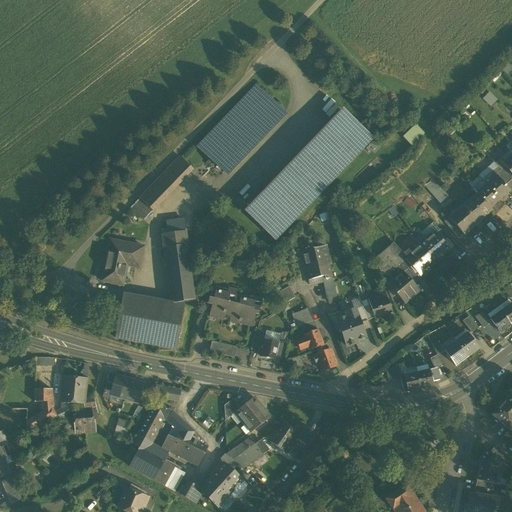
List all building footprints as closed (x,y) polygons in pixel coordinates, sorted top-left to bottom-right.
[(511,65),(509,62),(501,69),(506,75),(511,69),(511,65)] [(198,147),(224,172),(282,112),(256,86),(198,147)] [(489,92),(482,99),(490,107),(497,100),(489,92)] [(248,214),(275,240),(367,144),(372,139),(345,113),(248,214)] [(424,134),(415,125),(402,137),(411,147),(424,134)] [(378,145),(372,139),(367,144),(373,150),(378,145)] [(511,154),(509,151),(499,160),(504,166),(511,174),(511,154)] [(139,198),(153,211),(193,169),(180,157),(139,198)] [(504,166),(499,160),(494,164),(497,166),(500,170),(504,166)] [(492,171),(497,166),(494,164),(493,162),(478,175),(479,176),(483,180),(493,172),(492,171)] [(505,185),(510,181),(500,170),(497,166),(492,171),(493,172),(493,171),(505,185)] [(511,174),(504,166),(500,170),(510,181),(511,179),(511,174)] [(493,172),(483,180),(499,199),(510,190),(505,185),(493,171),(493,172)] [(473,188),(483,180),(479,176),(469,184),(473,188)] [(425,186),(429,190),(437,183),(433,179),(425,186)] [(490,208),(499,199),(483,180),(473,188),(478,194),(490,208)] [(429,190),(433,195),(441,188),(437,183),(429,190)] [(433,195),(436,199),(445,192),(441,188),(433,195)] [(436,199),(440,203),(448,196),(445,192),(436,199)] [(492,210),(490,208),(478,194),(470,201),(472,203),(464,210),(462,208),(450,218),(449,219),(463,235),(464,235),(464,234),(475,224),(476,225),(480,221),(492,210)] [(416,202),(408,196),(403,203),(412,209),(416,202)] [(452,200),(448,196),(440,203),(444,208),(452,200)] [(131,208),(144,220),(153,211),(139,198),(131,208)] [(394,206),(388,210),(393,218),(399,214),(394,206)] [(327,213),(318,216),(321,223),(330,220),(327,213)] [(444,222),(459,239),(463,235),(449,219),(449,218),(444,222)] [(167,230),(167,234),(185,232),(184,220),(166,222),(167,230)] [(426,241),(436,233),(439,230),(434,223),(421,235),(426,241)] [(162,235),(164,248),(187,245),(185,232),(167,234),(162,235)] [(436,233),(426,241),(420,246),(434,262),(435,263),(450,250),(443,242),(436,233)] [(415,240),(420,246),(426,241),(421,235),(415,240)] [(302,253),(305,266),(322,262),(323,267),(329,266),(331,265),(324,238),(311,243),(306,245),(307,251),(302,253)] [(443,242),(450,250),(454,247),(447,238),(443,242)] [(102,282),(123,286),(127,267),(128,261),(140,263),(143,247),(110,240),(102,282)] [(427,267),(434,262),(420,246),(415,240),(411,244),(416,250),(406,259),(412,265),(420,275),(428,269),(427,267)] [(388,274),(394,281),(403,273),(407,269),(412,265),(406,259),(393,243),(378,256),(391,271),(388,274)] [(194,300),(187,245),(164,248),(171,303),(194,300)] [(374,260),(383,279),(388,274),(391,271),(378,256),(374,260)] [(128,261),(127,267),(139,269),(140,263),(128,261)] [(332,278),(329,266),(323,267),(322,262),(305,266),(309,280),(322,277),(324,283),(327,299),(336,297),(333,280),(332,278)] [(408,270),(418,281),(422,277),(420,275),(412,265),(407,269),(408,270)] [(403,273),(413,285),(418,281),(408,270),(407,269),(403,273)] [(397,294),(405,303),(418,291),(413,285),(403,273),(394,281),(398,285),(395,288),(400,293),(397,294)] [(324,283),(322,277),(309,280),(310,286),(324,283)] [(226,314),(231,315),(236,295),(237,291),(228,288),(228,291),(212,287),(209,301),(213,302),(212,305),(210,314),(217,316),(216,319),(224,320),(226,314)] [(273,295),(279,306),(295,298),(289,287),(273,295)] [(375,318),(375,319),(392,313),(386,295),(382,296),(381,293),(378,294),(377,291),(366,295),(367,299),(372,311),(375,318)] [(241,297),(236,295),(231,315),(230,322),(239,324),(240,322),(245,323),(245,326),(252,328),(255,315),(258,316),(262,300),(250,296),(249,302),(241,300),(241,297)] [(175,350),(184,302),(194,301),(194,300),(171,303),(171,304),(166,303),(152,300),(152,301),(152,305),(144,303),(123,299),(115,339),(175,350)] [(354,310),(355,310),(362,308),(360,301),(359,299),(351,301),(354,310)] [(362,308),(363,308),(368,306),(370,312),(372,311),(367,299),(360,301),(362,308)] [(511,305),(511,304),(508,300),(497,307),(501,312),(511,305)] [(22,302),(20,308),(28,310),(30,305),(22,302)] [(511,305),(501,312),(511,325),(511,324),(511,304),(511,305)] [(368,306),(363,308),(367,321),(375,318),(372,311),(370,312),(368,306)] [(491,320),(501,312),(497,307),(487,315),(491,320)] [(367,322),(367,321),(363,308),(362,308),(355,310),(360,324),(367,322)] [(297,328),(300,326),(314,321),(309,309),(292,315),(297,328)] [(339,326),(347,347),(347,346),(355,343),(355,344),(356,343),(355,341),(364,337),(364,338),(365,337),(362,331),(360,324),(355,310),(354,310),(348,312),(351,322),(350,322),(349,320),(339,323),(340,326),(339,326)] [(351,322),(348,312),(344,314),(345,317),(337,319),(339,326),(340,326),(339,323),(349,320),(350,322),(351,322)] [(500,333),(511,325),(501,312),(491,320),(500,333),(501,333),(500,333)] [(475,317),(484,329),(489,325),(481,313),(475,317)] [(463,322),(471,333),(478,328),(469,317),(463,322)] [(317,330),(314,321),(300,326),(303,335),(317,330)] [(370,329),(367,322),(360,324),(362,331),(370,329)] [(303,336),(304,339),(308,348),(309,351),(315,349),(324,345),(318,330),(317,330),(303,335),(303,336)] [(266,331),(265,337),(264,341),(279,344),(281,335),(266,331)] [(453,338),(457,343),(468,335),(464,331),(453,338)] [(468,335),(457,343),(445,351),(455,365),(467,357),(479,348),(468,334),(468,335)] [(253,353),(261,355),(264,341),(265,337),(257,336),(253,353)] [(369,349),(365,337),(364,338),(364,337),(355,341),(356,343),(359,352),(369,349)] [(441,345),(445,351),(457,343),(453,338),(452,337),(441,345)] [(300,350),(308,348),(304,339),(297,342),(300,350)] [(260,357),(275,360),(276,357),(277,350),(279,344),(264,341),(261,355),(260,357)] [(209,352),(222,355),(224,345),(211,342),(209,352)] [(432,345),(437,356),(443,353),(438,342),(432,345)] [(315,349),(318,355),(329,351),(326,344),(324,345),(315,349)] [(237,348),(224,345),(222,355),(234,359),(237,348)] [(319,364),(322,372),(337,366),(331,350),(329,351),(318,355),(313,357),(316,365),(319,364)] [(442,366),(437,356),(430,359),(435,369),(435,370),(436,370),(442,366)] [(35,366),(54,366),(54,358),(48,358),(35,358),(35,366)] [(295,362),(288,363),(289,370),(297,369),(295,362)] [(415,368),(417,374),(429,371),(428,365),(415,368)] [(386,370),(389,382),(400,379),(401,379),(401,378),(398,367),(386,370)] [(403,372),(404,376),(404,377),(417,374),(415,368),(403,372)] [(435,369),(429,370),(430,372),(432,382),(439,381),(436,370),(435,370),(435,369)] [(404,377),(408,392),(408,393),(409,393),(408,392),(420,389),(421,389),(433,386),(433,387),(433,386),(432,382),(430,372),(429,370),(429,371),(417,374),(404,377),(404,376),(404,377)] [(116,397),(124,400),(130,379),(126,377),(125,379),(116,376),(116,375),(115,374),(113,384),(110,392),(111,392),(117,394),(116,397)] [(68,407),(72,406),(72,403),(82,404),(84,404),(85,399),(87,380),(87,379),(82,379),(63,377),(60,403),(67,403),(67,407),(68,407)] [(134,380),(130,379),(124,400),(132,402),(133,399),(139,401),(145,383),(144,383),(143,384),(134,381),(134,380)] [(103,397),(109,399),(111,392),(110,392),(113,384),(107,382),(103,397)] [(153,397),(166,399),(168,388),(155,385),(153,397)] [(181,391),(168,388),(166,399),(178,402),(181,391)] [(49,420),(57,417),(55,413),(52,408),(54,407),(52,390),(34,390),(34,402),(41,402),(42,412),(27,421),(27,433),(41,424),(49,420)] [(511,395),(494,415),(510,430),(511,430),(511,429),(511,428),(511,395)] [(84,404),(84,409),(92,408),(96,407),(93,398),(85,399),(84,404)] [(250,432),(251,433),(270,418),(254,398),(240,409),(235,413),(242,422),(245,425),(250,432)] [(224,406),(225,421),(230,417),(235,413),(240,409),(233,399),(224,406)] [(163,418),(166,420),(173,413),(156,403),(133,445),(142,450),(143,450),(146,451),(150,442),(163,418)] [(143,409),(138,406),(132,417),(137,420),(143,409)] [(60,410),(55,413),(57,417),(67,412),(67,411),(68,407),(67,407),(60,410)] [(84,409),(82,409),(84,425),(85,424),(86,433),(96,433),(95,423),(94,423),(92,408),(84,409)] [(75,434),(86,433),(85,424),(84,425),(82,409),(72,409),(73,421),(75,434)] [(49,420),(52,425),(55,423),(56,424),(67,418),(66,418),(69,416),(67,412),(57,417),(49,420)] [(179,419),(173,413),(166,420),(172,426),(179,419)] [(235,413),(230,417),(237,426),(242,422),(235,413)] [(215,422),(208,417),(202,424),(208,429),(215,422)] [(170,453),(181,459),(194,432),(179,419),(172,426),(173,426),(179,432),(169,452),(169,453),(170,453)] [(117,426),(128,429),(130,423),(119,420),(117,426)] [(275,431),(275,432),(293,444),(293,443),(293,444),(297,439),(300,434),(299,434),(282,421),(275,431)] [(245,435),(250,432),(245,425),(240,429),(245,435)] [(125,440),(128,429),(117,426),(113,437),(125,440)] [(162,449),(169,452),(179,432),(173,426),(162,449)] [(297,439),(300,441),(307,432),(303,428),(299,434),(300,434),(297,439)] [(511,444),(511,429),(511,430),(510,430),(503,440),(511,446),(511,444)] [(0,448),(2,448),(8,445),(3,431),(0,431),(0,448)] [(207,446),(194,432),(181,459),(197,467),(207,447),(207,446)] [(286,453),(293,444),(275,432),(268,440),(272,443),(270,447),(273,449),(276,446),(286,453)] [(300,441),(305,445),(313,436),(307,432),(300,441)] [(227,455),(232,460),(249,448),(256,444),(251,438),(227,455)] [(256,444),(263,454),(269,450),(261,440),(256,444)] [(164,461),(165,462),(170,453),(169,453),(169,452),(162,449),(150,442),(146,451),(164,461)] [(240,461),(236,463),(242,469),(243,470),(253,463),(264,455),(263,454),(256,444),(249,448),(253,454),(246,459),(247,460),(242,464),(240,461)] [(127,466),(129,467),(142,450),(133,445),(127,466)] [(0,477),(10,474),(4,459),(7,458),(2,448),(0,448),(0,477)] [(253,454),(249,448),(232,460),(236,463),(240,461),(242,464),(247,460),(246,459),(253,454)] [(491,453),(500,460),(504,455),(494,448),(491,453)] [(129,467),(154,480),(164,461),(146,451),(143,450),(142,450),(129,467)] [(494,485),(499,486),(503,471),(507,466),(500,460),(491,453),(488,451),(481,460),(476,481),(477,481),(494,485)] [(224,464),(236,475),(242,469),(236,463),(232,460),(227,455),(226,454),(220,461),(224,465),(224,464)] [(264,455),(253,463),(258,469),(268,462),(264,455)] [(165,462),(164,461),(154,480),(174,491),(183,475),(176,470),(177,469),(165,463),(165,462)] [(224,465),(211,479),(228,495),(242,480),(236,475),(224,464),(224,465)] [(242,469),(236,475),(242,480),(245,483),(250,477),(243,470),(242,469)] [(44,474),(36,476),(37,483),(45,481),(44,474)] [(1,482),(10,504),(21,500),(12,478),(1,482)] [(218,507),(228,495),(211,479),(200,491),(218,507)] [(248,485),(245,483),(242,480),(228,495),(234,500),(248,485)] [(494,485),(477,481),(474,493),(486,495),(487,490),(493,491),(494,485)] [(179,495),(191,501),(196,491),(197,489),(186,483),(179,495)] [(128,491),(145,497),(147,493),(131,484),(128,491)] [(393,510),(394,511),(425,511),(414,495),(407,484),(385,500),(392,510),(393,510)] [(98,494),(101,498),(109,489),(105,486),(98,494)] [(119,508),(127,511),(138,511),(140,509),(144,510),(148,499),(145,497),(128,491),(126,490),(119,508)] [(196,491),(191,501),(196,504),(202,494),(196,491)] [(467,505),(467,506),(475,507),(473,511),(491,511),(491,509),(494,510),(496,498),(468,494),(467,505)] [(228,495),(218,507),(223,511),(225,511),(236,501),(234,500),(228,495)] [(380,498),(371,504),(376,511),(385,504),(380,498)]
